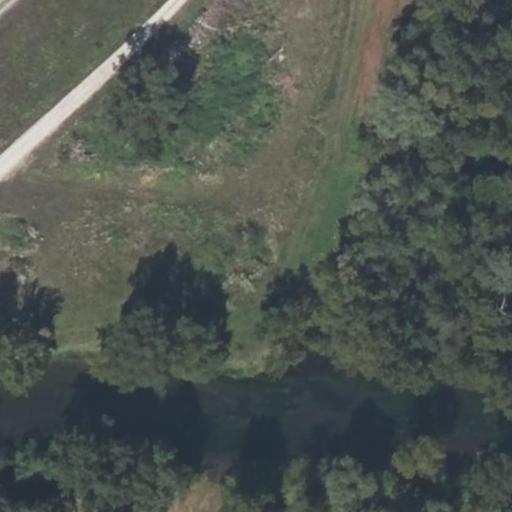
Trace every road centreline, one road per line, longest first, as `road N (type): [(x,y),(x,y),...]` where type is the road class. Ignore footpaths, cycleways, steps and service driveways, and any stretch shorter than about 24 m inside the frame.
road 1 (track): [(0,169),(180,0)]
road 2 (track): [(0,337),(191,313)]
road 3 (track): [(180,511),(142,498),(0,498)]
